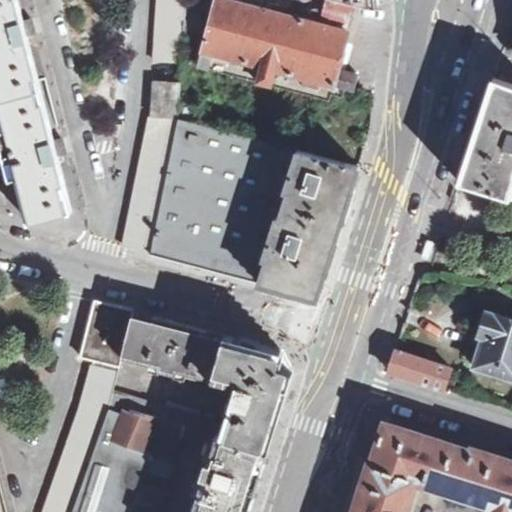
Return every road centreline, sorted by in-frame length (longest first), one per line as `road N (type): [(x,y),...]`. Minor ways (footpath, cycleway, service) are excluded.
road 1 (residential): [(341,332),(0,247)]
road 2 (tertiary): [(420,0),(404,134),(341,332)]
road 3 (tertiary): [(372,342),(461,49)]
road 4 (residential): [(511,429),(360,381)]
road 5 (tertiary): [(329,373),(285,511)]
road 6 (tertiary): [(318,511),(360,381)]
